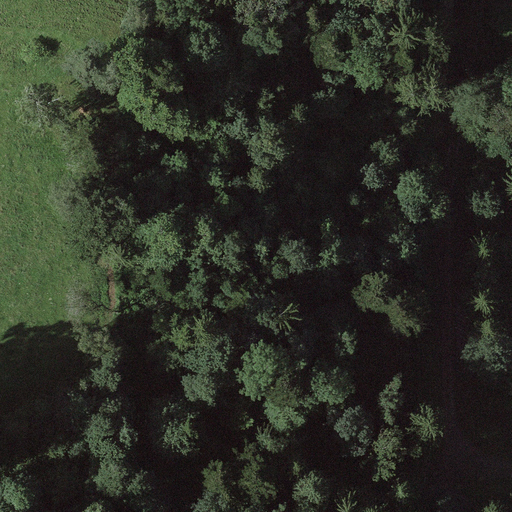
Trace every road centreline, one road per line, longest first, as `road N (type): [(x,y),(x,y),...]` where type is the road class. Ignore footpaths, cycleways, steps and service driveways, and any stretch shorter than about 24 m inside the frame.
road 1 (track): [(368,0),(364,24),(378,101),(417,147),(474,177),(511,217)]
road 2 (track): [(511,360),(471,432),(461,470),(469,511)]
